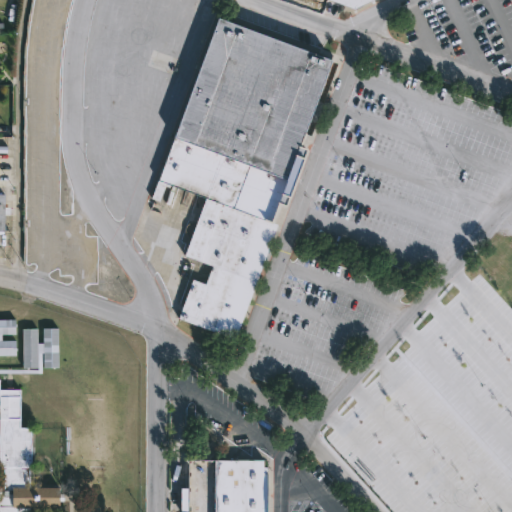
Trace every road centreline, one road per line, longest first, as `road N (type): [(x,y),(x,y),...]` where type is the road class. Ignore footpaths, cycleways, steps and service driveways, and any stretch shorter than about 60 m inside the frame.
road 1 (residential): [(87,0),(73,82),(74,153),(82,186),(150,292),(157,331),(155,511)]
road 2 (residential): [(0,280),(117,314),(195,349),(306,431),(386,511)]
road 3 (residential): [(408,0),(357,33),(240,383)]
road 4 (residential): [(262,0),(511,96)]
